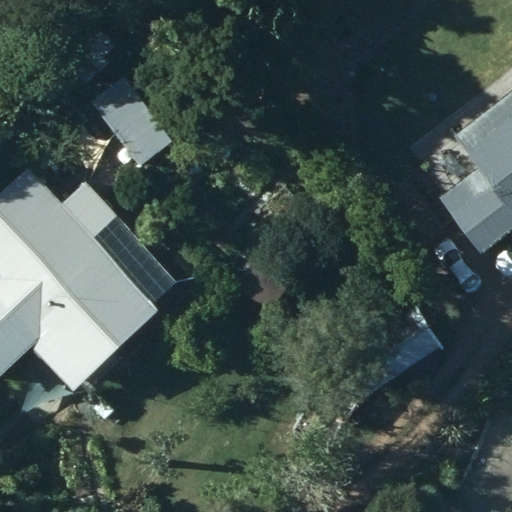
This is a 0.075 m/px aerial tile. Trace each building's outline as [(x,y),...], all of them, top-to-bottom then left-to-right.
[(0,0),(0,22),(19,2),(16,0),(0,0)] [(93,100),(143,166),(177,140),(127,74),(93,100)] [(489,253),(511,235),(511,93),(458,136),(483,169),(446,198),(489,253)] [(390,97),(341,148),(376,181),(425,130),(390,97)] [(79,392),(166,311),(159,304),(188,278),(113,196),(104,205),(87,185),(64,207),(30,169),(0,197),(0,381),(37,347),(79,392)] [(373,322),(400,302),(378,275),(351,295),(373,322)] [(420,308),(366,351),(400,393),(453,349),(420,308)]
